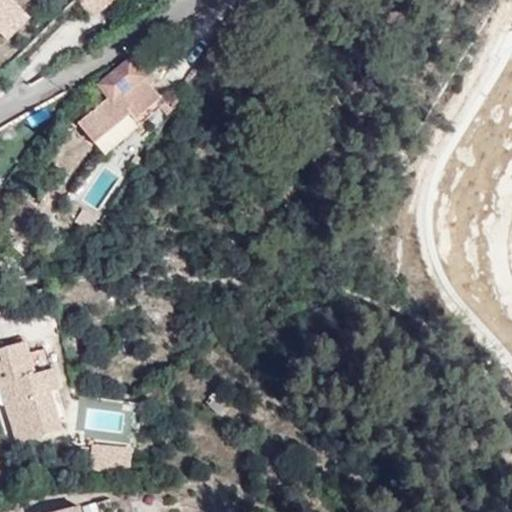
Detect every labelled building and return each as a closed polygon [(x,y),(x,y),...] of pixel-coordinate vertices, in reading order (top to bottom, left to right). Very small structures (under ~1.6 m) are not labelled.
[(0,0),(0,30),(21,9),(10,0),(0,0)] [(0,30),(0,33),(5,39),(28,16),(21,9),(0,30)] [(150,56),(142,46),(126,56),(130,60),(100,86),(110,97),(78,123),(95,142),(129,114),(138,126),(166,104),(144,77),(136,68),(150,56)] [(157,65),(150,56),(136,68),(144,77),(157,65)] [(88,229),(94,219),(82,211),(76,219),(88,229)] [(7,344),(8,350),(29,346),(27,340),(7,344)] [(29,346),(8,350),(0,352),(0,390),(4,390),(18,449),(60,440),(52,401),(60,401),(55,379),(36,383),(31,358),(29,346)] [(36,383),(55,379),(49,353),(31,358),(36,383)]
